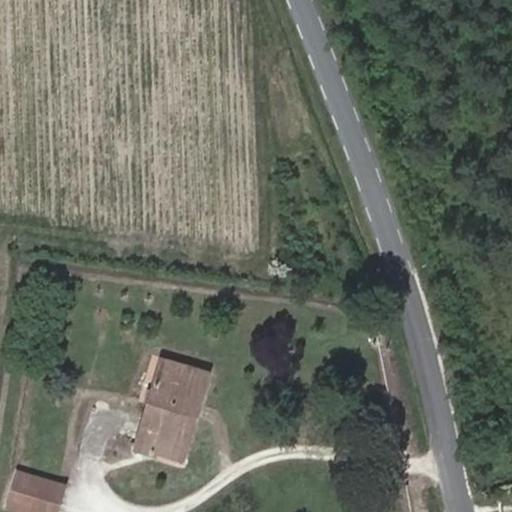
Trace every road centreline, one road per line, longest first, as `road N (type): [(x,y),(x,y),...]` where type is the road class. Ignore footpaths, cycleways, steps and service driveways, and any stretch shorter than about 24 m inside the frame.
road 1 (tertiary): [(307,0),(433,386),(461,511)]
road 2 (track): [(0,242),(399,282)]
